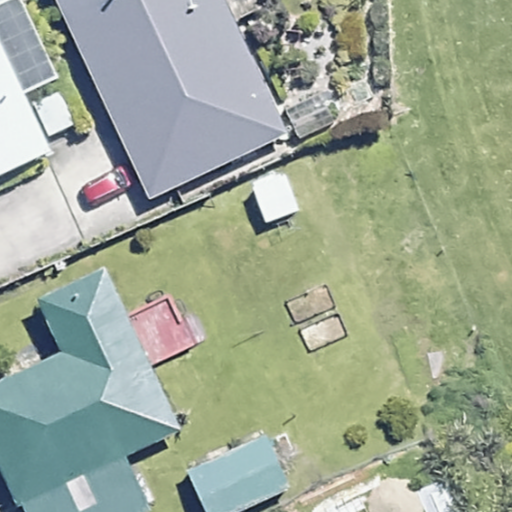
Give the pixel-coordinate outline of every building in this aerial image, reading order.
[(0,15),(0,170),(51,151),(0,15)] [(301,32),(143,95),(172,173),(332,113),(301,32)] [(0,375),(0,482),(12,511),(137,511),(143,510),(127,468),(187,443),(114,279),(43,308),(61,350),(0,375)] [(197,343),(176,301),(138,320),(159,362),(197,343)] [(251,429),(167,464),(184,511),(198,511),(273,485),(251,429)]
